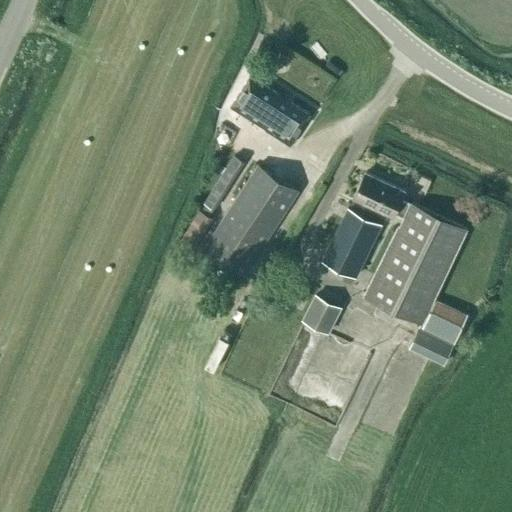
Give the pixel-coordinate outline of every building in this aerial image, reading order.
[(229,106),(289,145),(309,114),(249,75),(229,106)] [(179,240),(191,247),(205,223),(245,161),(232,154),(193,216),(179,240)] [(203,249),(243,275),(297,191),(257,165),(203,249)] [(404,217),(399,227),(398,226),(364,294),(403,312),(405,309),(422,317),(408,347),(442,363),(465,314),(431,298),(466,228),(402,196),(405,190),(365,171),(353,198),(392,216),(394,212),(404,217)] [(321,260),(355,276),(381,223),(347,207),(321,260)] [(340,308),(314,293),(312,296),(303,314),(300,320),(327,332),(340,308)] [(254,311),(280,323),(286,310),(261,297),(254,311)]
